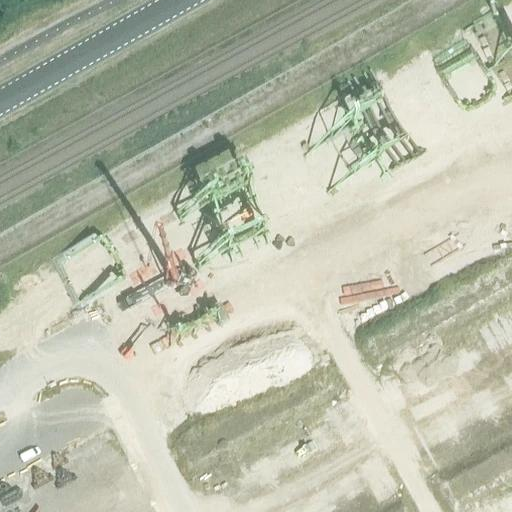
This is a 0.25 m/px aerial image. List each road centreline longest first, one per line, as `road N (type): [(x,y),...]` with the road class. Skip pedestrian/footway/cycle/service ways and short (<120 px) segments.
road 1 (unknown): [(324,257),(449,511)]
road 2 (unknown): [(94,362),(324,257)]
road 3 (unclassified): [(0,104),(183,0)]
road 4 (unknown): [(324,257),(511,165)]
road 5 (unknown): [(182,511),(94,362)]
